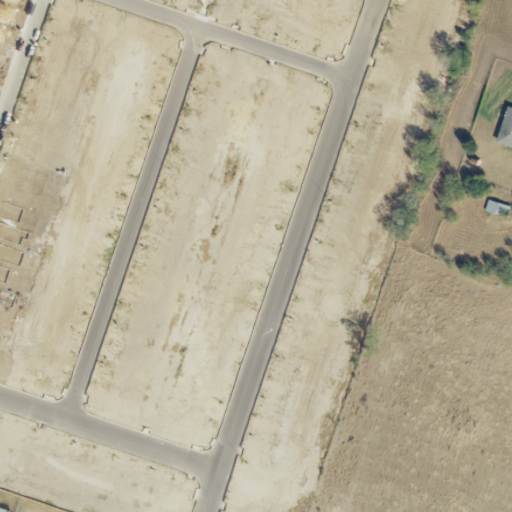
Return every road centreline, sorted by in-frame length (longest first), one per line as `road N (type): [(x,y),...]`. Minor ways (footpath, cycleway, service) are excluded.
road 1 (residential): [(207,511),(381,0)]
road 2 (residential): [(201,29),(72,423)]
road 3 (residential): [(117,0),(353,82)]
road 4 (residential): [(0,398),(220,474)]
road 5 (residential): [(43,0),(0,131)]
